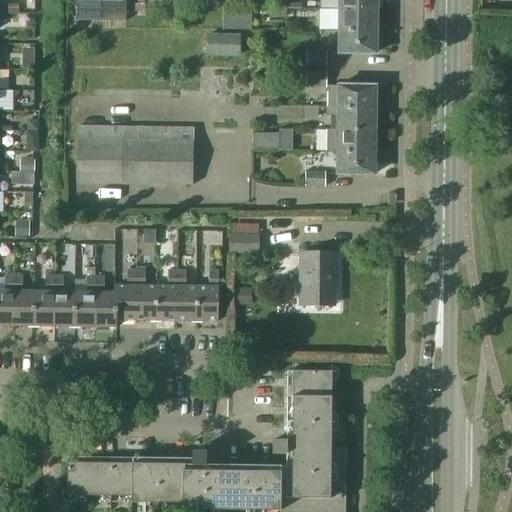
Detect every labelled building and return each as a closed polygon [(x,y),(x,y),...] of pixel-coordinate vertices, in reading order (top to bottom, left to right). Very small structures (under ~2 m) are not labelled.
[(338,0),(338,10),(377,11),(377,0),(338,0)] [(77,1),(76,20),(100,20),(101,1),(77,1)] [(377,23),(377,11),(338,10),(338,32),(375,32),(375,24),(377,23)] [(306,33),(318,33),(318,24),(306,24),(306,33)] [(375,38),(375,32),(338,32),(337,54),(374,55),(375,51),(377,49),(377,39),(375,38)] [(239,57),(240,36),(206,35),(206,56),(239,57)] [(325,67),(325,54),(306,53),(306,67),(325,67)] [(33,57),(21,57),(21,69),(33,69),(33,57)] [(325,87),(325,74),(306,73),(306,87),(325,87)] [(326,109),(374,109),(374,102),(376,100),(376,91),(374,90),(374,86),(327,86),(326,109)] [(317,119),(318,107),(276,107),(276,119),(302,120),(302,118),(317,119)] [(374,116),(374,109),(326,109),(326,116),(329,116),(329,131),(336,131),(376,131),(376,118),(374,116)] [(31,119),(27,123),(27,130),(38,130),(38,119),(31,119)] [(192,185),(193,129),(76,127),(76,184),(192,185)] [(327,131),(326,152),(336,152),(373,153),(373,142),(376,141),(376,131),(329,131),(327,131)] [(252,150),(278,150),(279,134),(253,134),(252,150)] [(373,158),(373,153),(336,152),(336,175),(373,175),(373,171),(375,169),(375,160),(373,158)] [(32,160),(20,160),(20,172),(32,172),(32,160)] [(323,188),(324,179),(324,173),(305,172),(305,187),(323,188)] [(26,238),(26,225),(18,225),(17,238),(26,238)] [(257,254),(257,236),(229,235),(229,253),(257,254)] [(333,306),(334,275),(336,275),(337,254),(300,254),(299,305),(333,306)] [(135,271),(135,321),(155,321),(155,287),(144,287),(145,271),(145,262),(136,261),(136,271),(135,271)] [(135,321),(135,271),(126,271),(126,286),(113,286),(113,294),(115,321),(135,321)] [(175,322),(176,271),(167,271),(167,287),(155,287),(155,321),(175,322)] [(196,322),(196,287),(185,287),(185,271),(176,271),(175,322),(196,322)] [(196,287),(196,322),(217,322),(218,272),(208,272),(208,287),(196,287)] [(0,326),(13,327),(13,276),(4,276),(4,292),(0,291),(0,326)] [(33,327),(33,292),(23,292),(23,277),(13,276),(13,327),(33,327)] [(53,327),(54,277),(45,277),(44,292),(33,292),(33,327),(53,327)] [(74,327),(74,293),(63,293),(63,277),(54,277),(53,327),(74,327)] [(94,328),(95,278),(85,278),(85,293),(74,293),(74,327),(94,328)] [(115,321),(113,294),(104,293),(104,278),(95,278),(94,328),(116,328),(115,321)] [(251,306),(251,289),(235,289),(235,306),(251,306)] [(344,511),(345,448),(339,448),(330,448),(331,372),(292,371),(291,475),(281,476),(281,472),(183,471),(183,465),(67,464),(67,495),(130,496),(131,503),(203,504),(202,510),(279,511),(278,511),(344,511)] [(272,455),(286,455),(287,440),(273,441),(272,455)] [(191,467),(206,467),(206,453),(191,453),(191,467)]
